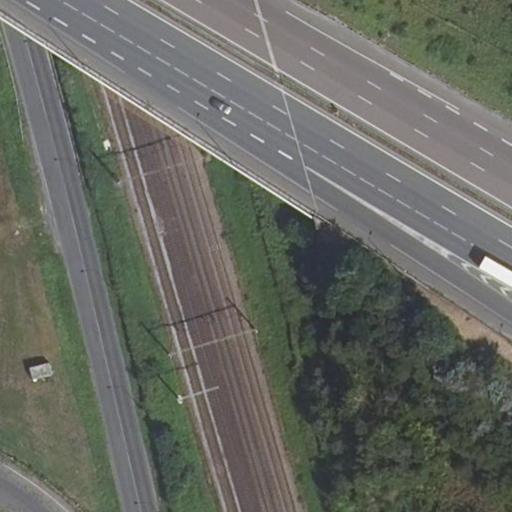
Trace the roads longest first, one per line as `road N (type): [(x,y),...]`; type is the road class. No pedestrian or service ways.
road 1 (tertiary): [(141,511),(66,183),(13,0)]
road 2 (motorway): [(511,171),(223,0)]
road 3 (motorway): [(85,0),(318,140)]
road 4 (motorway): [(318,140),(346,205),(511,316)]
road 5 (motorway): [(318,140),(511,256)]
